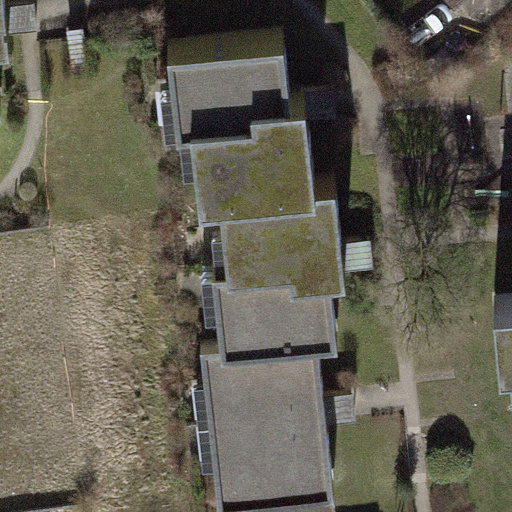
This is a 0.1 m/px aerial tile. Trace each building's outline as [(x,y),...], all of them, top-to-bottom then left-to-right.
[(19,8),(17,0),(0,0),(0,51),(24,49),(19,8)] [(193,174),(214,171),(312,159),(304,98),(300,64),(285,66),(280,22),(157,37),(172,149),(190,147),(193,174)] [(329,157),(312,159),(214,171),(223,249),(208,251),(218,335),(314,323),(333,321),(327,272),(344,270),(329,157)] [(0,511),(76,511),(48,237),(0,241),(0,511)] [(511,307),(503,309),(511,407),(511,307)] [(324,403),(314,323),(218,335),(198,338),(218,497),(334,483),(324,403)]
